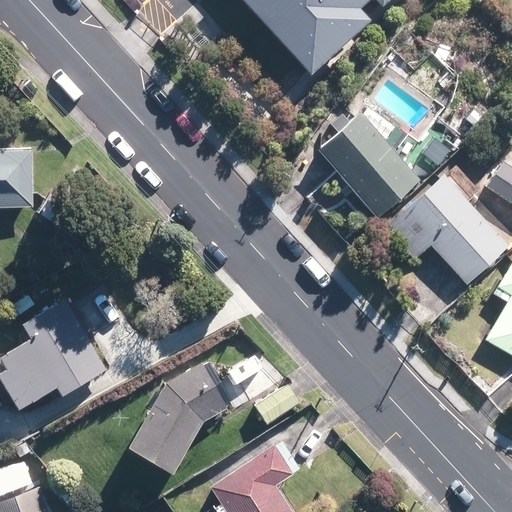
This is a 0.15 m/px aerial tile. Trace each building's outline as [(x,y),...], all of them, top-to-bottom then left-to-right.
[(250,0),(312,67),(386,0),(250,0)] [(357,111),(319,146),(378,211),(417,176),(357,111)] [(438,114),(427,130),(458,152),(470,137),(438,114)] [(33,146),(0,144),(0,209),(32,210),(33,146)] [(511,167),(499,160),(485,183),(511,199),(511,167)] [(504,243),(442,175),(385,227),(411,255),(430,237),(467,277),(504,243)] [(511,265),(501,285),(511,290),(511,298),(490,337),(511,349),(511,265)] [(32,337),(4,352),(9,363),(0,367),(0,375),(19,411),(58,390),(62,396),(112,370),(72,295),(23,321),(32,337)] [(287,378),(261,352),(234,368),(254,399),(287,378)] [(167,378),(166,378),(131,445),(180,470),(205,420),(235,403),(208,355),(167,378)] [(269,422),(303,397),(290,379),(256,404),(269,422)] [(220,511),(217,511),(296,511),(280,484),(300,472),(281,439),(214,479),(223,494),(213,499),(220,511)] [(50,511),(41,483),(0,496),(0,511),(50,511)]
